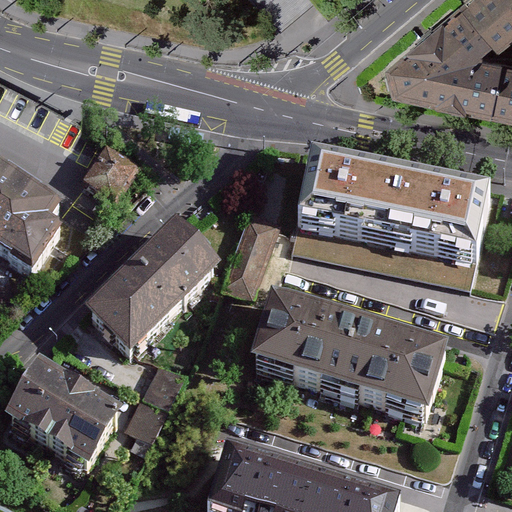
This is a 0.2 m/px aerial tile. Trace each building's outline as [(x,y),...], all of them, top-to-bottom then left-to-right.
[(511,0),(460,0),(459,1),(493,43),(500,51),(511,41),(511,0)] [(493,43),(459,1),(384,64),(388,89),(486,110),(498,54),(481,51),(493,43)] [(511,57),(498,54),(486,110),(511,115),(511,57)] [(204,134),(172,127),(169,138),(202,145),(204,134)] [(134,183),(104,163),(84,193),(114,213),(134,183)] [(386,249),(399,187),(308,168),(295,230),(386,249)] [(67,222),(0,177),(0,263),(39,290),(69,245),(57,237),(67,222)] [(477,268),(490,206),(399,187),(386,249),(477,268)] [(282,235),(252,225),(225,303),(256,314),(282,235)] [(85,331),(131,377),(225,285),(179,239),(85,331)] [(252,379),(339,406),(360,338),(273,312),(252,379)] [(427,433),(448,365),(360,338),(339,406),(427,433)] [(194,390),(164,374),(128,440),(158,456),(194,390)] [(41,386),(7,444),(95,495),(129,437),(41,386)] [(230,466),(216,511),(309,511),(316,491),(230,466)] [(385,511),(316,491),(309,511),(385,511)]
